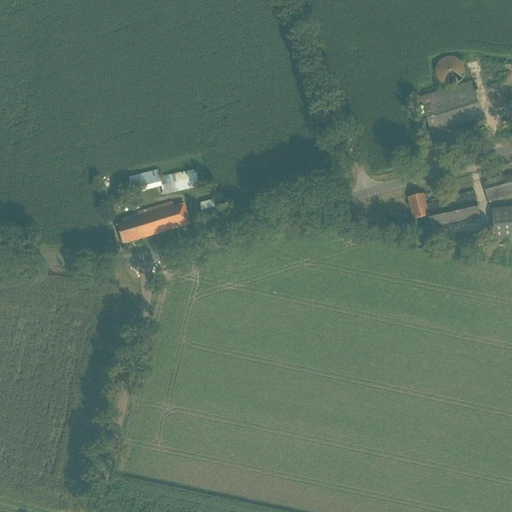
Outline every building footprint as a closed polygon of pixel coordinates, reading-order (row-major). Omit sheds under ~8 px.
[(447,86),(451,87),(455,86),(459,84),(462,80),(464,78),(465,73),(464,69),(463,66),(461,63),(459,61),(456,59),(453,58),(448,58),(445,59),(442,60),(439,64),(437,67),(436,71),(436,74),(437,78),(439,82),(444,85),(447,86)] [(420,99),(431,133),(482,118),(472,83),(430,96),(420,99)] [(161,187),(163,195),(199,187),(198,183),(205,181),(203,173),(196,174),(195,171),(159,179),(157,171),(135,176),(136,180),(129,181),(132,194),(161,187)] [(511,175),(483,184),(488,202),(511,195),(511,175)] [(424,196),(409,199),(414,221),(428,217),(431,228),(442,225),(480,217),(474,192),(431,202),(432,206),(426,207),(424,196)] [(117,227),(123,245),(191,224),(185,204),(174,208),(173,203),(137,213),(138,215),(122,220),(124,225),(117,227)] [(511,208),(492,211),(495,243),(511,241),(511,208)]
